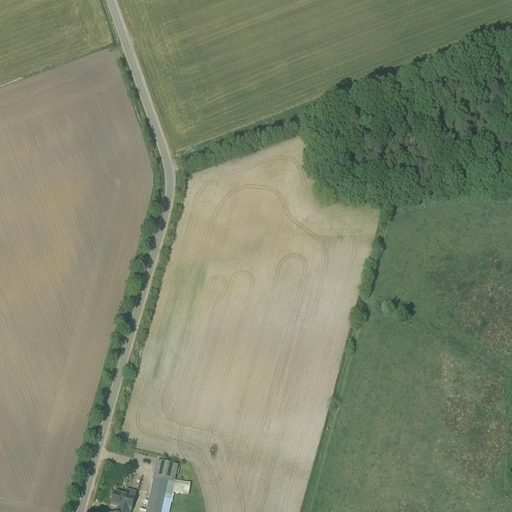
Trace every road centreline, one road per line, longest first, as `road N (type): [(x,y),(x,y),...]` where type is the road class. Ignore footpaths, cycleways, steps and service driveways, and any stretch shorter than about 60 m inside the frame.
road 1 (tertiary): [(79,511),(170,190),(170,152),(112,0)]
road 2 (track): [(511,41),(170,169)]
